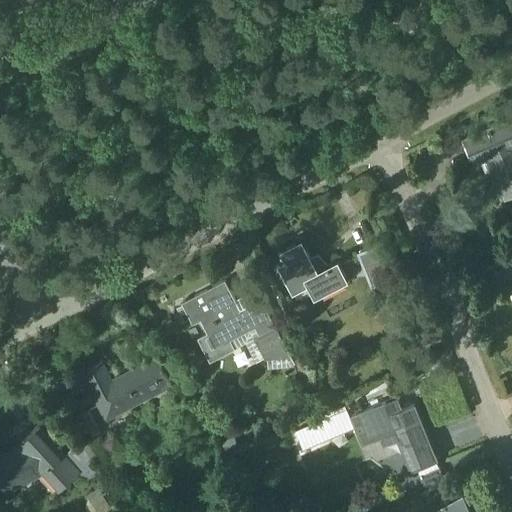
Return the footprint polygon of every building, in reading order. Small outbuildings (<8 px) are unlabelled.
[(511,117),(465,136),(475,161),(485,156),(501,197),(511,192),(511,117)] [(279,264),(293,291),(308,283),(315,295),(347,279),(337,260),(326,266),(316,255),(311,258),(302,240),(281,251),(286,261),(279,264)] [(358,250),(370,278),(391,269),(379,242),(358,250)] [(511,248),(497,249),(498,266),(511,264),(511,248)] [(224,279),(181,302),(192,323),(200,319),(206,331),(200,335),(199,339),(207,354),(210,358),(215,359),(220,358),(229,353),(230,349),(226,341),(229,340),(255,326),(258,334),(253,337),(263,357),(264,358),(267,358),(287,357),(290,355),(275,325),(261,298),(240,309),(234,299),(224,279)] [(81,370),(106,418),(170,384),(156,357),(111,381),(100,360),(81,370)] [(90,396),(67,406),(77,430),(101,420),(90,396)] [(351,414),(363,444),(396,431),(411,470),(436,459),(413,402),(400,408),(395,396),(351,414)] [(345,416),(326,425),(332,438),(351,430),(346,419),(345,416)] [(0,457),(0,482),(5,492),(47,470),(61,485),(78,470),(37,427),(27,436),(31,441),(0,457)] [(233,437),(220,442),(228,458),(240,453),(233,437)] [(99,487),(88,494),(99,511),(103,511),(112,507),(99,487)] [(469,511),(462,496),(431,511),(469,511)]
